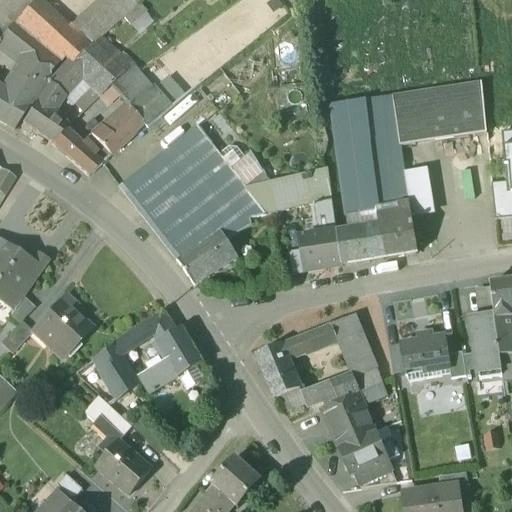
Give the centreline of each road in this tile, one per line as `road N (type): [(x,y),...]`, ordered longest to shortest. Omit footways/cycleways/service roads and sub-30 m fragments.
road 1 (residential): [(511,267),(427,276),(206,338)]
road 2 (residential): [(206,338),(122,225),(0,145)]
road 3 (residential): [(329,511),(206,338)]
road 4 (track): [(258,413),(177,511)]
